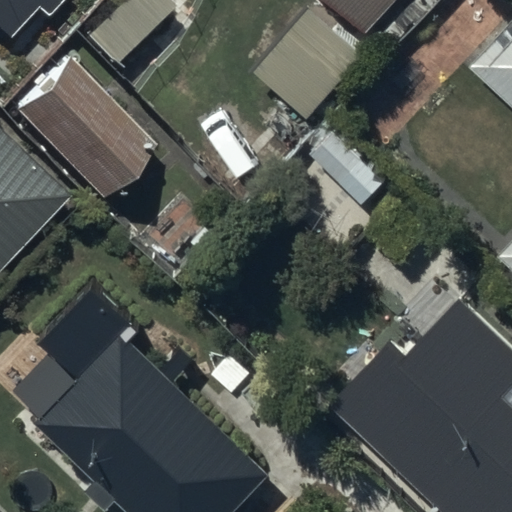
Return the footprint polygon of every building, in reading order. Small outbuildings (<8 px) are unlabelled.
[(0,0),(0,25),(7,32),(35,2),(44,11),(54,0),(0,0)] [(315,0),(302,0),(255,57),(308,100),(360,37),(315,0)] [(338,0),(369,27),(392,0),(338,0)] [(511,99),(511,20),(473,63),(511,99)] [(65,41),(11,93),(97,186),(153,134),(65,41)] [(0,263),(68,193),(0,127),(0,263)] [(511,240),(501,252),(511,263),(511,240)] [(511,511),(511,396),(506,391),(511,384),(511,339),(463,294),(409,351),(394,337),(333,402),(450,511),(511,511)] [(233,511),(274,470),(123,328),(36,420),(98,479),(90,487),(109,505),(119,495),(136,511),(233,511)]
